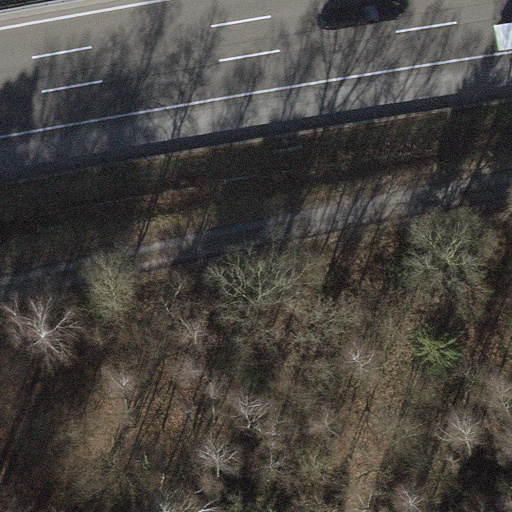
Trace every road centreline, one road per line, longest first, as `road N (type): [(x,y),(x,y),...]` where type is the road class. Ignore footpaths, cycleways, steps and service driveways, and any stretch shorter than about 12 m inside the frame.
road 1 (track): [(0,295),(511,178)]
road 2 (motorway): [(0,83),(506,0)]
